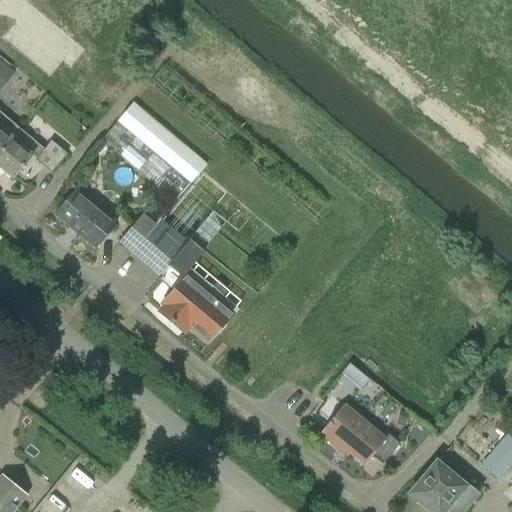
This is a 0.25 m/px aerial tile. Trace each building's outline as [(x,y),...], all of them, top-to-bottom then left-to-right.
[(0,54),(0,90),(18,69),(0,54)] [(165,65),(148,85),(317,227),(334,207),(165,65)] [(133,103),(101,141),(173,202),(205,164),(133,103)] [(0,152),(19,129),(0,113),(0,152)] [(19,129),(0,152),(0,169),(12,180),(31,156),(51,173),(66,154),(50,141),(44,149),(19,129)] [(94,249),(116,223),(75,189),(54,215),(94,249)] [(158,279),(169,288),(182,273),(185,270),(173,261),(186,246),(184,244),(156,221),(145,211),(119,241),(160,276),(158,279)] [(207,294),(182,273),(169,288),(172,291),(162,304),(163,305),(158,311),(184,333),(189,326),(208,342),(231,314),(216,301),(224,292),(215,284),(207,294)] [(349,363),(343,372),(363,385),(369,376),(349,363)] [(382,464),(398,443),(388,435),(384,439),(344,406),(321,435),(337,449),(340,445),(363,464),(370,455),(382,464)] [(511,461),(511,438),(508,435),(483,465),(498,478),(511,461)] [(466,508),(477,494),(435,460),(409,494),(430,511),(437,502),(446,510),(455,499),(466,508)] [(0,475),(0,511),(12,511),(26,496),(0,475)]
